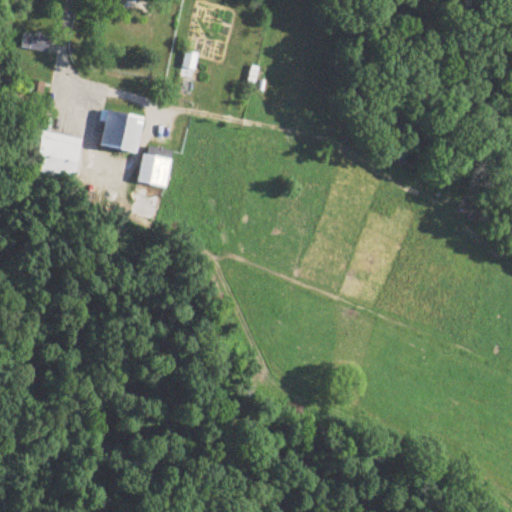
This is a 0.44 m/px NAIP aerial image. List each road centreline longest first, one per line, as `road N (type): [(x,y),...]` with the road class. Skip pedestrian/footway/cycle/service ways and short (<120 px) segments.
road 1 (track): [(84,128),(119,202),(154,226),(511,370)]
road 2 (track): [(98,93),(327,140),(467,221),(511,266)]
